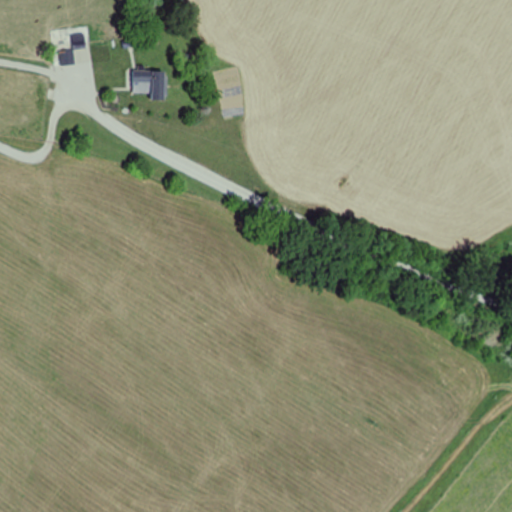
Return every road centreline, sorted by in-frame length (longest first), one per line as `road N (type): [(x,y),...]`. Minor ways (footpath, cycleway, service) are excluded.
road 1 (residential): [(511,305),(253,201),(159,152)]
road 2 (residential): [(389,511),(511,396)]
